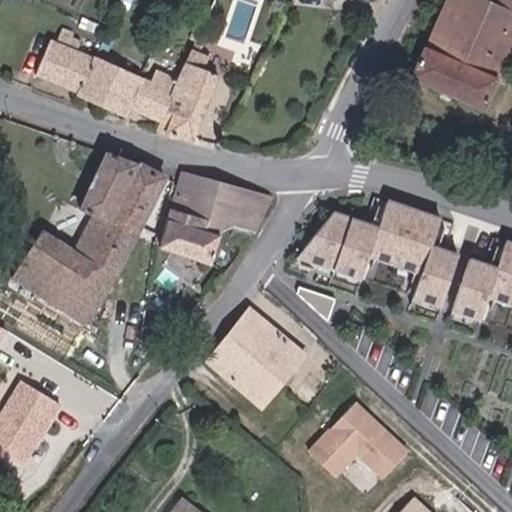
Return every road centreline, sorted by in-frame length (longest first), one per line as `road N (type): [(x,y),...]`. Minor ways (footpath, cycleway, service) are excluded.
road 1 (unclassified): [(67,511),(316,172)]
road 2 (unclassified): [(316,172),(247,172),(0,95)]
road 3 (unclassified): [(511,217),(357,172),(316,172)]
road 4 (unclassified): [(316,172),(405,0)]
